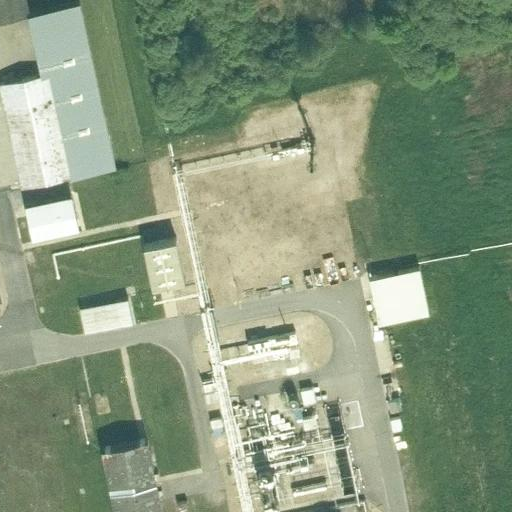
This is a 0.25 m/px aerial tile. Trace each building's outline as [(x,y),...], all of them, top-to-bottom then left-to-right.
[(0,71),(0,74),(21,179),(118,159),(86,0),(39,0),(34,1),(46,63),(0,71)] [(75,185),(29,194),(35,229),(82,220),(75,185)] [(144,243),(153,286),(185,279),(176,236),(144,243)] [(422,265),(370,276),(379,322),(432,311),(422,265)] [(127,296),(78,306),(82,331),(132,321),(127,296)] [(293,331),(283,334),(290,354),(300,350),(293,331)] [(105,436),(120,511),(168,511),(152,426),(105,436)]
